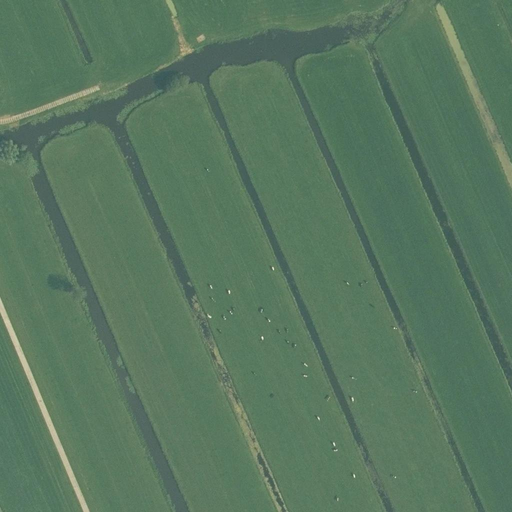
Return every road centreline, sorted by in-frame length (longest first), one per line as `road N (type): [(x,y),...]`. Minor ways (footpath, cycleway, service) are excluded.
road 1 (track): [(0,121),(100,89),(216,31),(352,0)]
road 2 (track): [(0,301),(87,511)]
road 3 (track): [(473,188),(414,0)]
